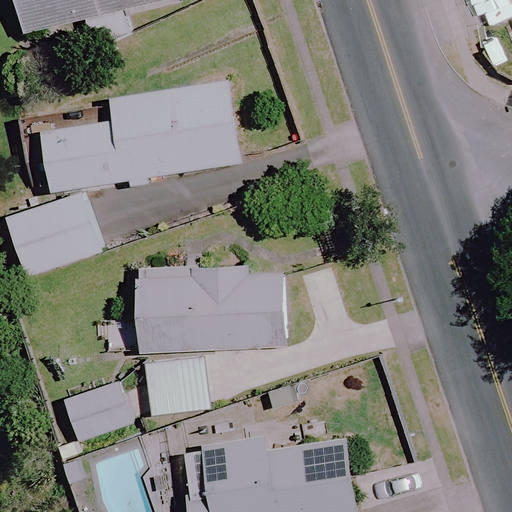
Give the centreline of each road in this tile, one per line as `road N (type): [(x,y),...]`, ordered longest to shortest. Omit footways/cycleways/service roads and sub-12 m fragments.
road 1 (residential): [(511,426),(435,203)]
road 2 (residential): [(435,203),(369,0)]
